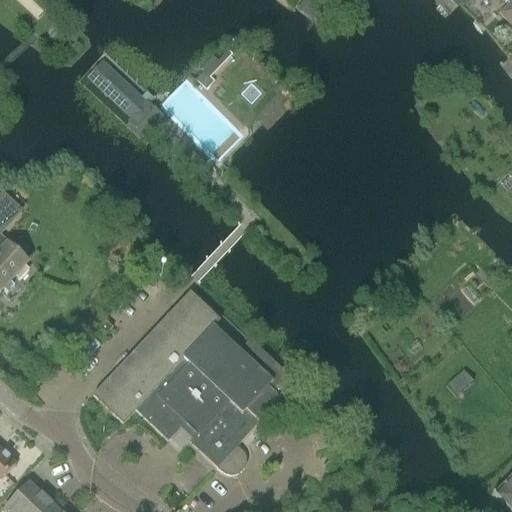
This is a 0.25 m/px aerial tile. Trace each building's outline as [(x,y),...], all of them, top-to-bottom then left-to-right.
[(499,17),(511,29),(511,0),(495,0),(497,1),(497,0),(500,0),(508,8),(499,17)] [(213,85),(209,80),(232,56),(227,52),(227,51),(217,62),(212,57),(211,57),(206,62),(198,70),(201,73),(194,81),(206,92),(213,85)] [(102,63),(86,80),(95,88),(129,120),(127,123),(140,135),(144,140),(146,138),(163,119),(155,112),(149,106),(153,101),(145,94),(141,99),(111,70),(102,63)] [(192,178),(203,168),(189,153),(179,164),(192,178)] [(0,197),(0,293),(14,278),(18,282),(27,272),(23,268),(25,265),(5,247),(4,248),(0,244),(0,232),(18,213),(0,197)] [(119,236),(104,255),(115,265),(131,245),(119,236)] [(106,384),(93,398),(123,426),(135,413),(167,443),(184,426),(196,437),(189,444),(189,445),(213,467),(216,470),(221,475),(223,476),(225,478),(227,478),(230,479),(232,479),(235,479),(237,478),(239,477),(241,475),(243,474),(244,471),(245,469),(246,467),(246,464),(246,462),(245,459),(244,457),(243,455),(241,453),(236,449),(260,424),(295,386),(255,348),(249,342),(238,354),(213,330),(219,323),(216,321),(189,295),(106,384)] [(104,323),(97,330),(105,337),(107,334),(110,331),(111,330),(104,323)] [(91,340),(81,351),(89,358),(99,347),(91,340)] [(0,453),(0,482),(14,467),(0,453)] [(511,511),(511,476),(491,498),(505,511),(511,511)] [(24,511),(39,496),(28,485),(3,511),(24,511)] [(24,511),(45,511),(50,506),(39,496),(24,511)]
